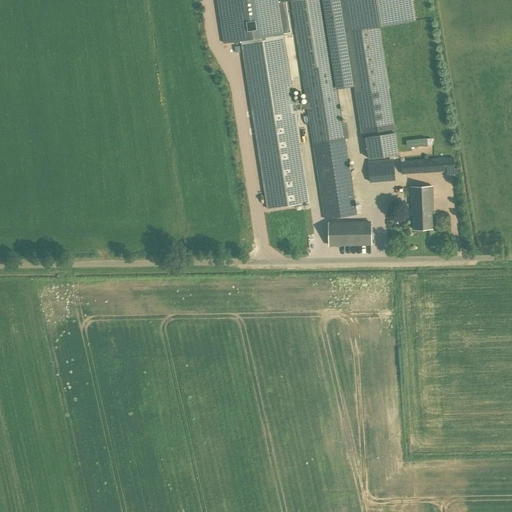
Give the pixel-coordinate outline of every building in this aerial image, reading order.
[(352,86),(338,0),(277,0),(278,2),(276,2),(275,0),(215,0),(222,43),(239,40),(265,209),(267,208),(309,202),(295,110),(308,108),(325,219),(356,214),(345,138),(348,138),(346,123),(342,124),(337,88),(352,86)] [(340,0),(345,31),(355,93),(362,138),(366,138),(366,143),(367,143),(369,160),(393,157),(400,157),(397,142),(388,88),(378,25),(416,21),(412,0),(340,0)] [(425,147),(424,137),(412,138),(413,148),(425,147)] [(455,175),(453,157),(404,160),(404,161),(400,161),(402,174),(446,172),(446,176),(455,175)] [(370,183),(395,180),(393,158),(368,161),(368,164),(368,165),(370,183)] [(431,229),(431,211),(433,211),(432,187),(410,187),(411,214),(413,214),(414,230),(431,229)] [(328,222),(328,246),(372,246),(371,221),(328,222)]
